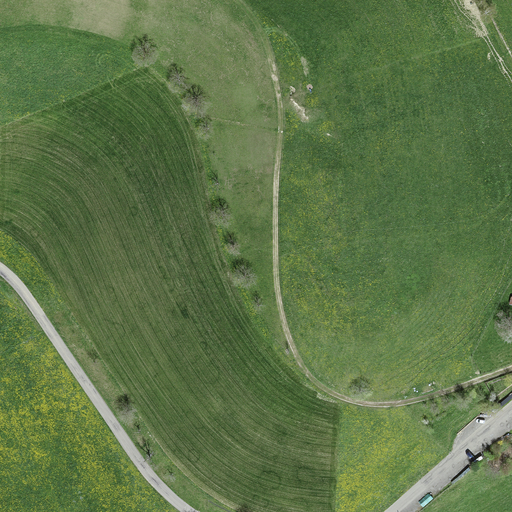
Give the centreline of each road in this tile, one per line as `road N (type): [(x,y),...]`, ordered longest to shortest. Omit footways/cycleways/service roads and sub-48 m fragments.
road 1 (track): [(511,368),(378,405),(348,400),(306,372),(285,328),(276,282),(278,84),(264,27),(240,0)]
road 2 (unclassified): [(0,268),(138,460),(189,511)]
road 3 (unclassified): [(391,511),(511,405)]
